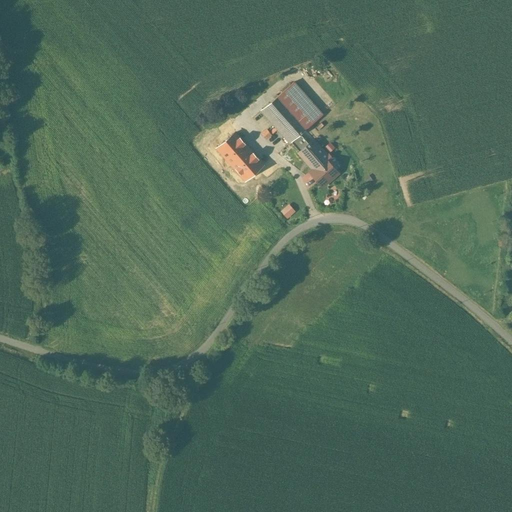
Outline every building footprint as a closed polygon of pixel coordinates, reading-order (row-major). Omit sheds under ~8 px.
[(299,88),(293,82),(281,93),(287,99),(299,88)] [(299,88),(287,99),(281,93),(261,110),(277,129),(278,130),(290,144),(300,134),(322,115),(299,88)] [(231,164),(248,149),(234,133),(218,148),(231,164)] [(300,134),(291,142),(299,152),(308,144),(300,134)] [(299,152),(298,153),(312,169),(314,171),(330,158),(328,155),(327,156),(313,139),(308,144),(299,152)] [(262,165),(248,149),(231,164),(245,179),(262,165)] [(330,158),(314,171),(312,169),(309,172),(314,177),(317,177),(323,184),(325,184),(338,173),(327,160),(330,158)] [(289,203),(281,210),(287,218),(295,211),(289,203)]
